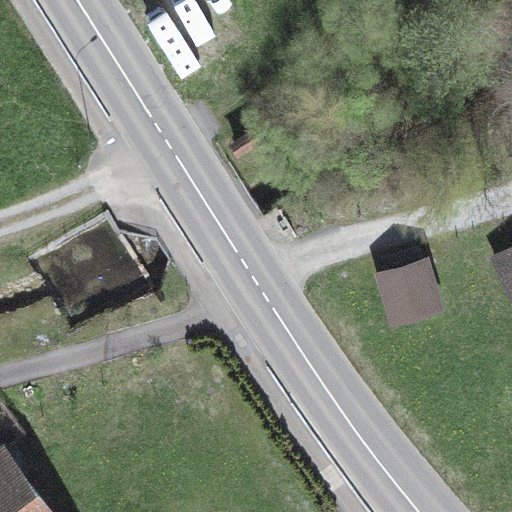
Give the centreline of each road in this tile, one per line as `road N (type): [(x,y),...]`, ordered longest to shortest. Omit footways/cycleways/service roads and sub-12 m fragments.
road 1 (secondary): [(77,0),(363,443),(416,511)]
road 2 (track): [(511,199),(258,283)]
road 3 (track): [(167,141),(225,112),(282,64),(303,0)]
